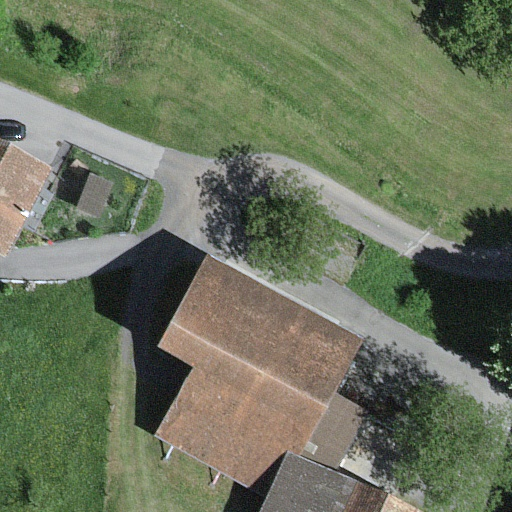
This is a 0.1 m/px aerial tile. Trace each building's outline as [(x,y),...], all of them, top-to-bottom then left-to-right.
[(0,250),(39,175),(0,155),(0,250)] [(108,185),(87,178),(75,211),(96,219),(108,185)] [(311,219),(295,250),(348,277),(364,247),(311,219)] [(346,339),(202,262),(152,357),(185,375),(152,437),(265,495),(284,457),(316,395),(346,339)] [(361,418),(316,395),(284,457),(329,480),(361,418)] [(339,511),(349,491),(329,480),(284,457),(265,495),(257,511),(339,511)] [(397,511),(349,491),(339,511),(397,511)]
